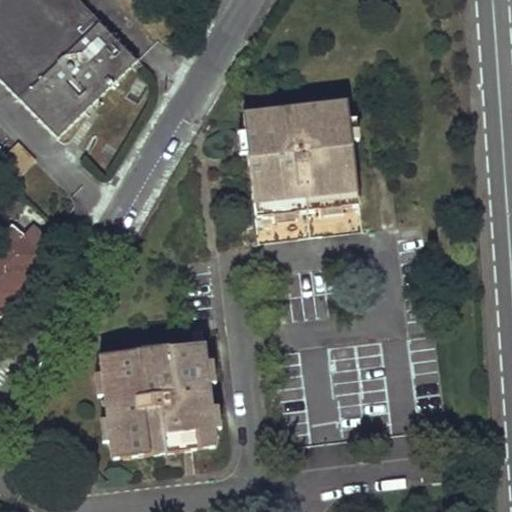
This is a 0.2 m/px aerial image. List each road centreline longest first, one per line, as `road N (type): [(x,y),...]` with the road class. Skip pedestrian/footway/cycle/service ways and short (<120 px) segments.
road 1 (residential): [(7,401),(249,0)]
road 2 (residential): [(241,338),(234,264),(382,247),(390,291),(382,314),(356,328),(310,332)]
road 3 (tertiary): [(491,0),(511,285)]
road 4 (residential): [(69,511),(255,488)]
road 5 (residential): [(292,483),(447,466)]
road 6 (residential): [(255,488),(241,338)]
